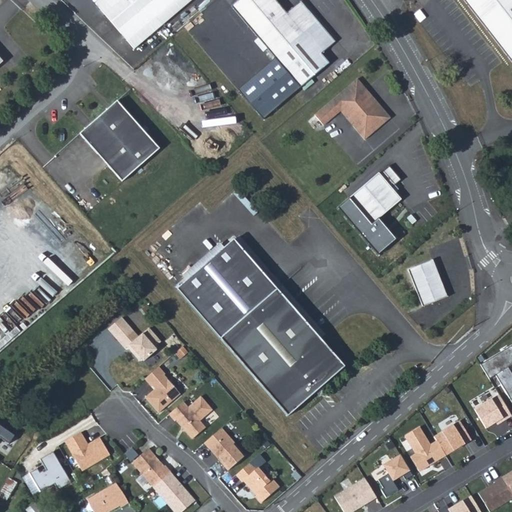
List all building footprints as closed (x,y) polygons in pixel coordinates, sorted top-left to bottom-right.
[(156,17),(171,4),(168,0),(98,0),(95,3),(134,48),(162,24),(156,17)] [(175,0),(171,4),(178,11),(190,0),(175,0)] [(275,0),(238,0),(231,7),(299,88),(328,63),(320,54),(334,42),(301,1),(286,13),(275,0)] [(511,0),(463,0),(511,61),(511,0)] [(156,17),(162,24),(178,11),(171,4),(156,17)] [(349,103),(364,89),(356,79),(314,116),(323,127),(339,112),(343,108),(349,103)] [(389,117),(364,89),(349,103),(375,129),(389,117)] [(116,100),(79,133),(121,181),(159,148),(116,100)] [(356,123),(352,126),(364,139),(375,129),(349,103),(343,108),(356,123)] [(352,126),(356,123),(343,108),(339,112),(352,126)] [(338,208),(379,254),(397,239),(379,218),(402,198),(392,187),(401,179),(389,165),(380,173),(379,172),(338,208)] [(177,289),(288,416),(345,366),(234,239),(177,289)] [(409,268),(424,305),(449,295),(434,258),(409,268)] [(133,330),(119,342),(125,349),(127,347),(129,345),(135,351),(133,355),(139,361),(143,360),(144,362),(157,350),(154,347),(161,342),(149,328),(139,337),(133,330)] [(511,347),(510,344),(479,364),(488,378),(495,374),(511,402),(511,373),(508,366),(511,363),(511,347)] [(165,375),(158,367),(144,379),(151,387),(154,385),(157,388),(145,398),(158,413),(180,394),(164,376),(165,375)] [(498,394),(474,409),(485,427),(495,421),(497,423),(511,415),(498,394)] [(183,402),(169,415),(175,422),(176,421),(192,440),(205,428),(200,421),(212,410),(201,397),(188,408),(183,402)] [(459,420),(433,436),(436,440),(445,455),(464,443),(463,441),(469,437),(459,420)] [(0,425),(0,438),(1,437),(9,443),(15,436),(0,425)] [(410,456),(419,471),(426,468),(445,455),(436,440),(430,444),(419,427),(404,436),(415,453),(410,456)] [(222,429),(204,444),(210,450),(211,449),(219,459),(218,460),(228,471),(245,456),(222,429)] [(84,440),(80,433),(64,442),(81,472),(109,455),(99,438),(87,445),(84,447),(81,442),(84,440)] [(156,458),(149,449),(132,463),(153,488),(170,473),(171,473),(165,466),(164,467),(160,462),(158,462),(156,460),(156,458)] [(58,489),(71,482),(53,451),(40,459),(47,470),(44,472),(43,470),(40,472),(37,468),(30,472),(41,491),(55,483),(58,489)] [(405,479),(412,475),(399,454),(382,465),(392,481),(402,475),(405,479)] [(251,463),(236,476),(242,483),(244,482),(252,491),(255,492),(258,495),(256,497),(261,504),(280,488),(272,480),(270,482),(258,468),(256,470),(251,463)] [(511,494),(511,469),(501,476),(511,494)] [(176,480),(170,473),(153,488),(173,511),(182,511),(195,502),(184,489),(183,490),(175,480),(176,480)] [(511,494),(501,476),(494,481),(494,482),(478,492),(490,511),(511,497),(511,494)] [(352,511),(376,497),(364,477),(334,496),(343,511),(352,511)] [(184,489),(176,480),(175,480),(183,490),(184,489)] [(128,503),(116,484),(87,500),(93,511),(109,511),(120,506),(121,508),(128,503)] [(481,511),(471,495),(448,509),(449,511),(481,511)] [(45,498),(41,500),(44,507),(49,505),(45,498)]
